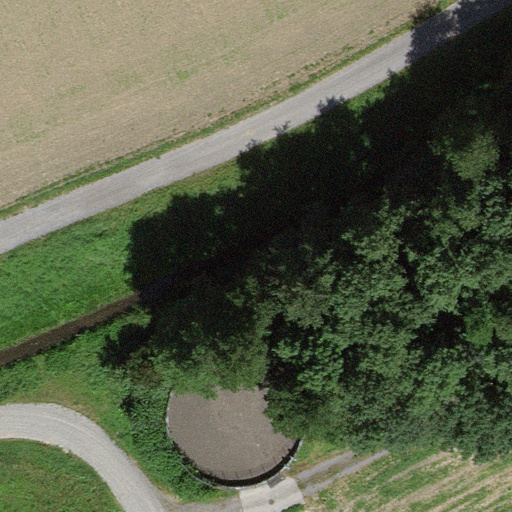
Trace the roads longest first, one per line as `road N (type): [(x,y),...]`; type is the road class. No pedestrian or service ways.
road 1 (track): [(0,224),(290,130),(511,5)]
road 2 (track): [(247,511),(475,395),(511,384)]
road 3 (track): [(0,425),(34,418),(98,445),(141,511)]
